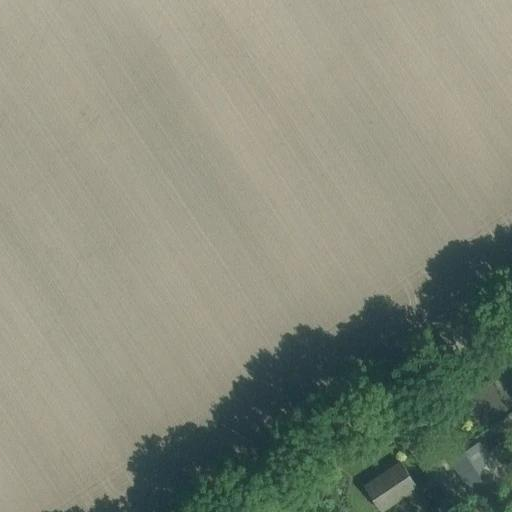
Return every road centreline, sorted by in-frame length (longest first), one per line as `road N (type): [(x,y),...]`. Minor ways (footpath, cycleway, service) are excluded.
road 1 (track): [(233,511),(390,410)]
road 2 (unclassified): [(390,410),(511,327)]
